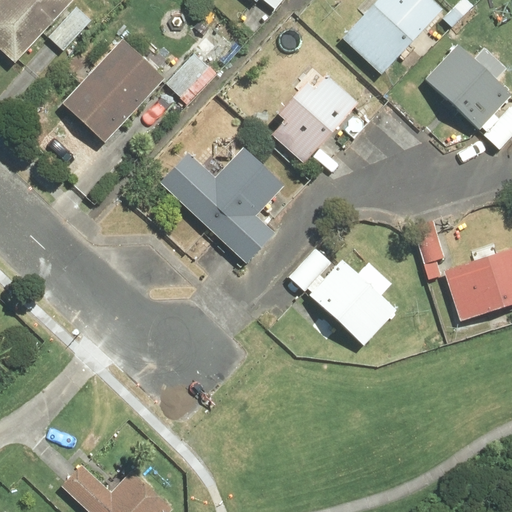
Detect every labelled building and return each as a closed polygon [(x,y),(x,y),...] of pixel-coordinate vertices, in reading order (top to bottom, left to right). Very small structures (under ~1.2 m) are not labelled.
[(0,0),(0,47),(17,63),(74,0),(0,0)] [(383,74),(443,9),(433,0),(378,0),(344,38),(383,74)] [(107,142),(166,78),(121,37),(62,101),(107,142)] [(460,43),(426,79),(480,129),(511,94),(511,90),(499,79),(509,68),(486,46),(476,57),(460,43)] [(212,72),(188,52),(161,85),(185,105),(212,72)] [(306,162),(360,101),(328,73),(317,86),(309,79),(280,112),(288,119),(274,134),(306,162)] [(189,151),(160,182),(250,264),(279,233),(258,215),(288,182),(247,145),(217,177),(189,151)] [(511,249),(446,269),(462,320),(511,303),(511,249)] [(397,309),(345,259),(313,292),(365,343),(397,309)] [(169,511),(173,508),(133,471),(114,492),(82,464),(62,485),(91,511),(169,511)]
